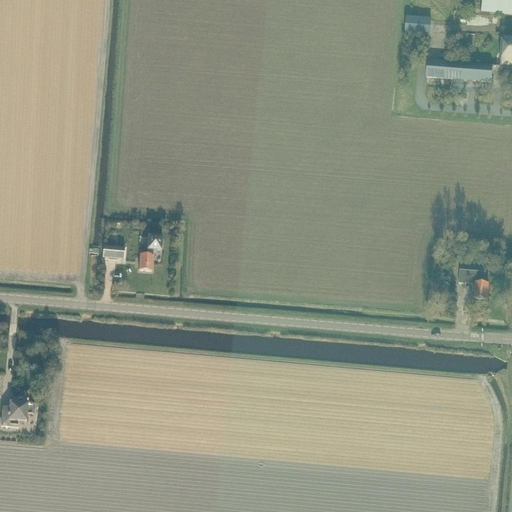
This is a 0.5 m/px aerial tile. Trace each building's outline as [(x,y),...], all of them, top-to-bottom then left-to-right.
[(511,0),(482,0),(482,14),(511,16),(511,0)] [(432,21),(407,19),(405,36),(430,39),(432,21)] [(500,69),(501,69),(503,69),(511,70),(511,69),(511,38),(503,38),(502,46),(502,52),(501,56),(500,69)] [(429,63),(427,79),(428,79),(454,81),(454,86),(463,87),(464,82),(491,84),(492,74),(493,68),(447,65),(429,63)] [(138,88),(152,88),(153,70),(139,70),(138,88)] [(161,254),(162,240),(148,239),(147,253),(148,253),(147,257),(140,257),(139,272),(152,273),(153,258),(153,253),(161,254)] [(117,260),(118,250),(106,249),(105,259),(117,260)] [(485,286),(486,274),(461,273),(460,286),(476,287),(475,301),(488,301),(490,286),(485,286)] [(27,405),(28,399),(18,399),(18,405),(10,405),(9,413),(2,412),(1,428),(17,430),(18,423),(26,424),(27,415),(34,416),(35,406),(27,405)]
